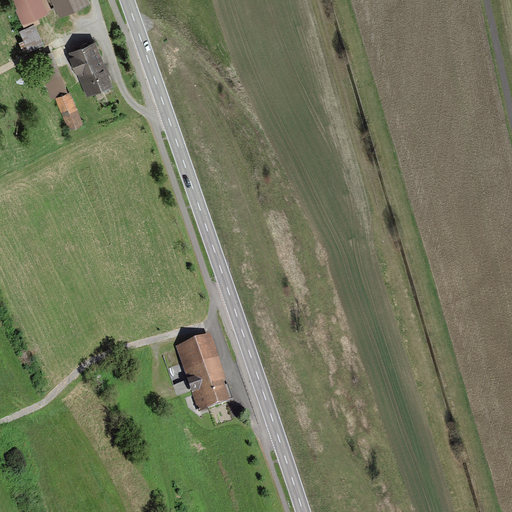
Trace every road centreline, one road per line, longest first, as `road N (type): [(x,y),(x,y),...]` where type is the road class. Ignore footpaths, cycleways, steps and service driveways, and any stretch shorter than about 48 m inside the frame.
road 1 (secondary): [(126,0),(302,511)]
road 2 (track): [(315,0),(377,223)]
road 3 (track): [(483,0),(511,124)]
